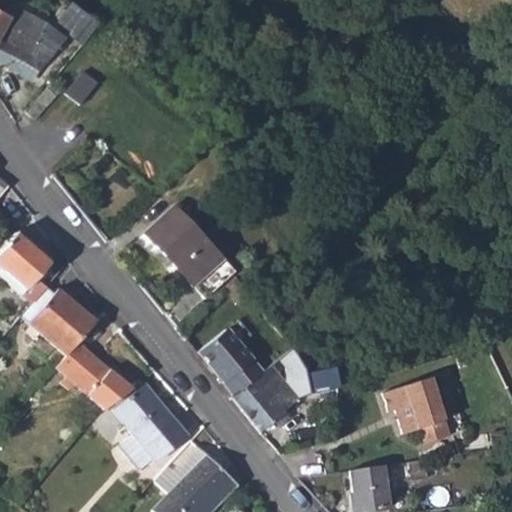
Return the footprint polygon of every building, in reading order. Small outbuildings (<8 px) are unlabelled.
[(49,23),(14,5),(6,19),(0,30),(0,52),(32,70),(43,76),(66,44),(46,31),(49,23)] [(72,34),(83,40),(98,19),(70,6),(62,22),(75,29),(72,34)] [(0,67),(26,82),(32,70),(0,52),(0,67)] [(94,86),(80,74),(62,95),(76,107),(94,86)] [(57,92),(49,85),(44,90),(52,97),(57,92)] [(52,97),(44,90),(23,113),(31,120),(52,97)] [(203,299),(232,272),(207,243),(189,226),(172,207),(143,233),(203,299)] [(0,269),(24,290),(46,264),(13,234),(0,247),(0,269)] [(240,308),(252,298),(240,284),(236,279),(226,291),(229,295),(240,308)] [(18,317),(64,356),(76,342),(92,322),(55,291),(53,293),(45,287),(18,317)] [(223,331),(196,354),(232,396),(260,373),(223,331)] [(72,386),(102,411),(105,408),(129,387),(76,342),(64,356),(41,383),(53,392),(58,386),(66,393),(72,386)] [(260,373),(230,399),(259,434),(282,415),(280,412),(295,399),(267,367),(260,373)] [(308,396),(332,392),(332,370),(306,373),(303,374),(308,396)] [(427,376),(380,392),(386,411),(392,409),(400,433),(415,428),(420,442),(446,433),(427,376)] [(155,461),(184,436),(141,387),(112,412),(131,434),(151,457),(155,461)] [(119,443),(140,467),(151,457),(131,434),(119,443)] [(211,511),(235,486),(203,457),(152,511),(211,511)] [(423,480),(421,461),(405,464),(408,482),(423,480)] [(361,511),(386,508),(380,467),(346,472),(352,511),(361,511)]
